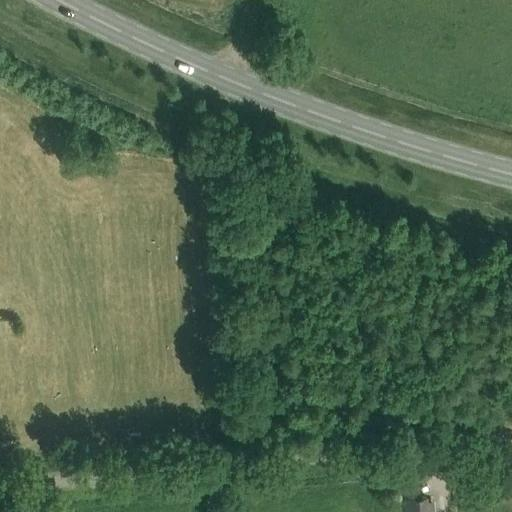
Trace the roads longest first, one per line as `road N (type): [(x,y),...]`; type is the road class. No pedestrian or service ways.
road 1 (unclassified): [(0,488),(511,436)]
road 2 (primary): [(511,175),(261,93),(58,0)]
